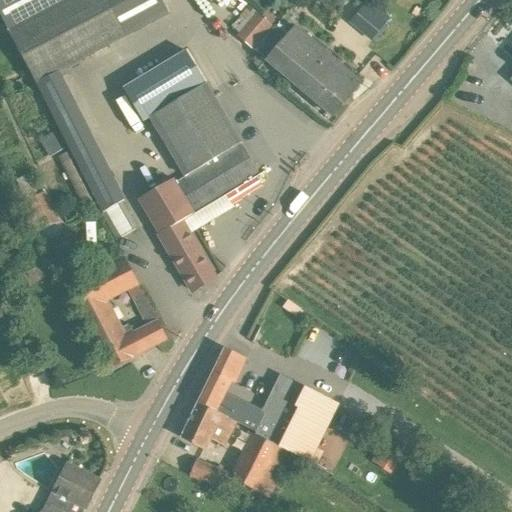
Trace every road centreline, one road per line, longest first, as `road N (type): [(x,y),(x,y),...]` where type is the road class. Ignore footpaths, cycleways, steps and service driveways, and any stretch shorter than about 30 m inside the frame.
road 1 (primary): [(149,434),(258,263),(480,0)]
road 2 (unclassified): [(0,429),(81,408),(149,434)]
